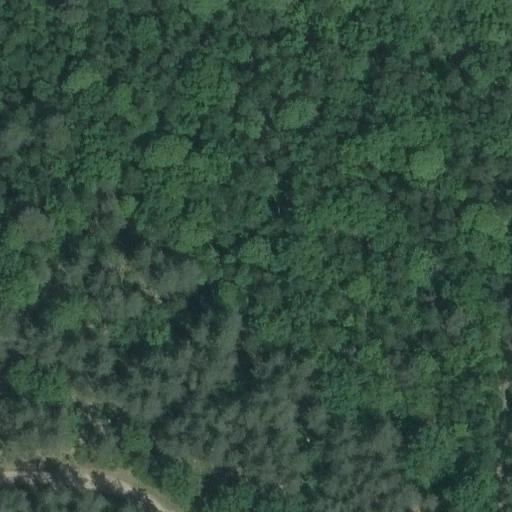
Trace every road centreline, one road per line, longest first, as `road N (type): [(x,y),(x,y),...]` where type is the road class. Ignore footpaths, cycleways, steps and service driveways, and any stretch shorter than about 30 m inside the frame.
road 1 (track): [(0,364),(231,0)]
road 2 (track): [(511,250),(493,511)]
road 3 (track): [(0,477),(103,482),(150,511)]
